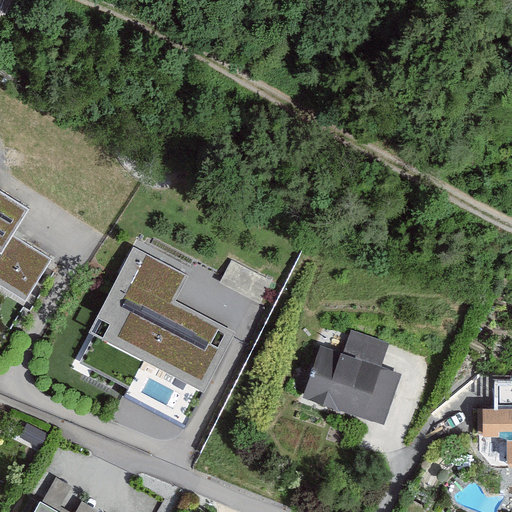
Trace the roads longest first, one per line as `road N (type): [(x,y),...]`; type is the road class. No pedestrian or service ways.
road 1 (track): [(78,0),(511,216)]
road 2 (residential): [(267,511),(80,435)]
